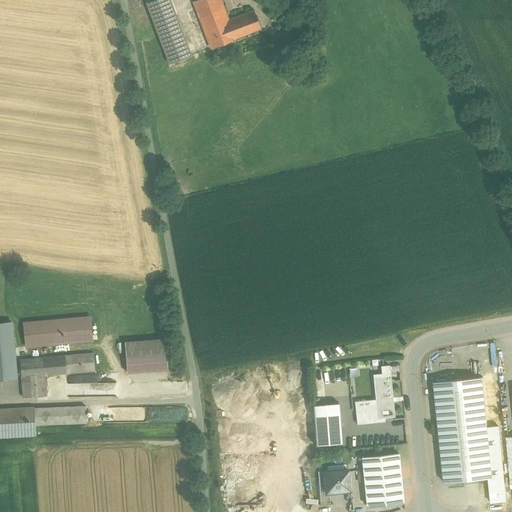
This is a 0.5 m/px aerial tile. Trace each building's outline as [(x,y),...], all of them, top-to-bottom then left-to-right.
[(191,56),(169,0),(154,0),(147,3),(159,35),(170,64),(191,56)] [(219,0),(198,0),(194,2),(204,29),(227,20),(219,0)] [(227,20),(204,29),(211,48),(261,29),(254,10),(227,20)] [(90,317),(24,323),(26,346),(92,340),(91,322),(90,317)] [(93,353),(15,360),(12,322),(2,323),(0,323),(0,379),(22,378),(24,400),(47,398),(45,376),(95,372),(93,353)] [(165,339),(125,343),(128,372),(168,369),(165,339)] [(383,371),(375,371),(377,396),(380,419),(396,417),(391,363),(383,364),(383,371)] [(483,377),(434,382),(444,483),(493,478),(483,377)] [(380,419),(377,396),(356,398),(359,421),(380,419)] [(338,403),(313,405),(316,445),(341,443),(338,403)] [(34,407),(0,409),(0,437),(35,435),(34,425),(34,409),(34,407)] [(86,407),(34,409),(34,425),(87,423),(86,407)] [(399,453),(362,457),(363,470),(364,475),(367,506),(404,502),(399,453)] [(348,471),(325,473),(326,493),(349,491),(348,471)]
